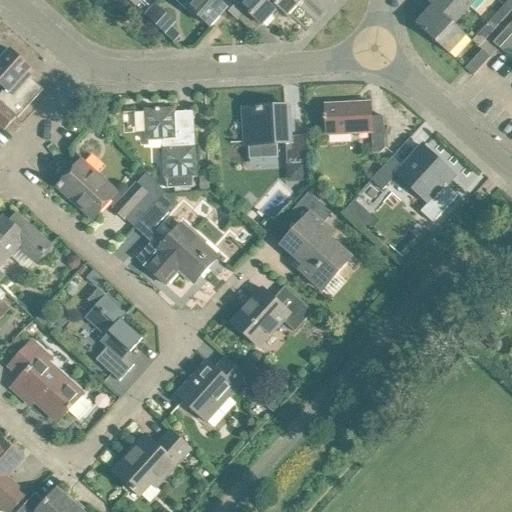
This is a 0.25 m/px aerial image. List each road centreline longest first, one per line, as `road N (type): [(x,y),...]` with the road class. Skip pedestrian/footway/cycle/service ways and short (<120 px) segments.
road 1 (residential): [(384,58),(96,68)]
road 2 (residential): [(0,410),(53,458),(83,456),(189,338)]
road 3 (residential): [(189,338),(2,170)]
road 4 (residential): [(384,58),(511,171)]
road 5 (residential): [(96,68),(2,170)]
